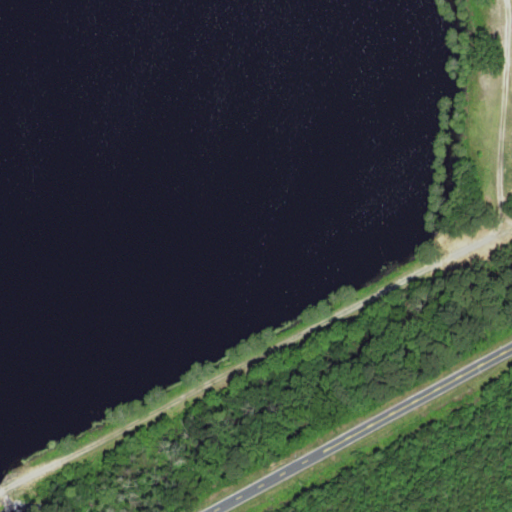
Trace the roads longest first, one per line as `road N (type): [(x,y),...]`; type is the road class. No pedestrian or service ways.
road 1 (residential): [(511,229),(0,493)]
road 2 (residential): [(511,348),(211,511)]
